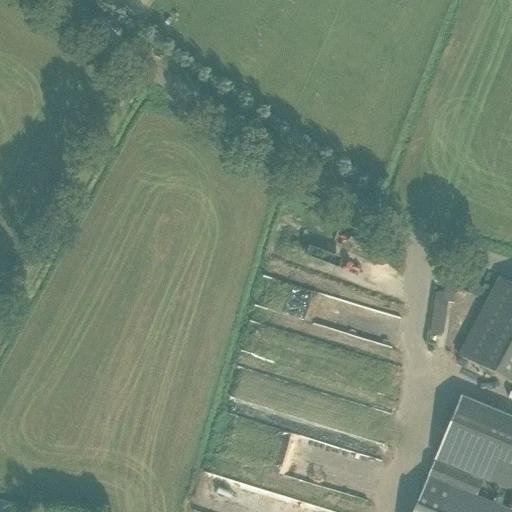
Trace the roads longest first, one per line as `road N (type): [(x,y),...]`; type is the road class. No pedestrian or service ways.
road 1 (unclassified): [(51,0),(357,208),(511,266)]
road 2 (track): [(0,332),(147,68)]
